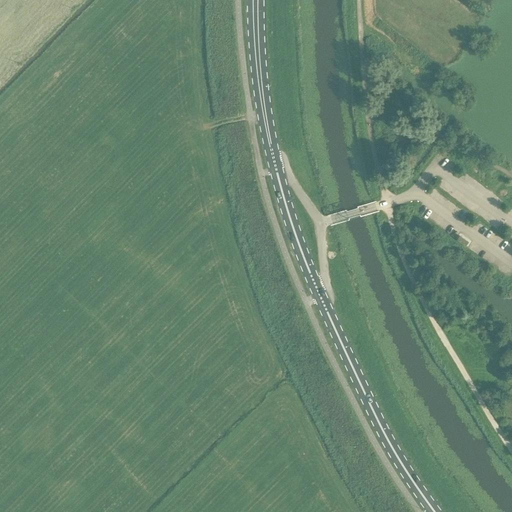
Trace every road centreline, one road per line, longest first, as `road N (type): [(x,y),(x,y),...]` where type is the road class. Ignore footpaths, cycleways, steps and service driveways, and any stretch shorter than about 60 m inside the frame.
road 1 (primary): [(434,511),(380,427),(321,295)]
road 2 (primary): [(249,0),(254,79),(275,172)]
road 3 (primary): [(275,172),(260,0)]
road 4 (primary): [(321,295),(275,172)]
